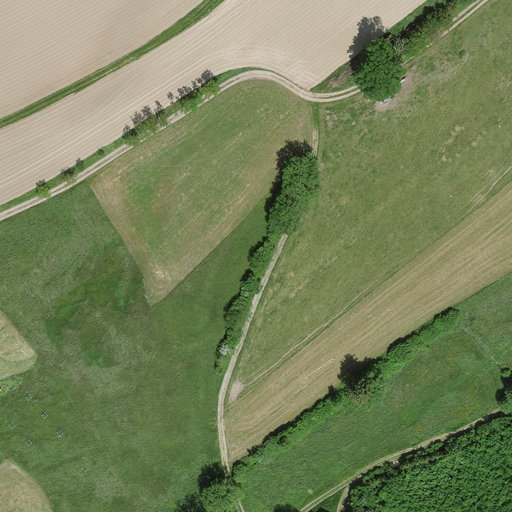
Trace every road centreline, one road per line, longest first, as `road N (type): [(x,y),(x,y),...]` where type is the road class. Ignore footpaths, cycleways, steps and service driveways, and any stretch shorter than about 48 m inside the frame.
road 1 (track): [(488,0),(386,73),(324,100),(263,74),(232,82),(88,174),(0,218)]
road 2 (track): [(310,98),(316,117),(307,198),(222,400),(223,460),(244,511)]
